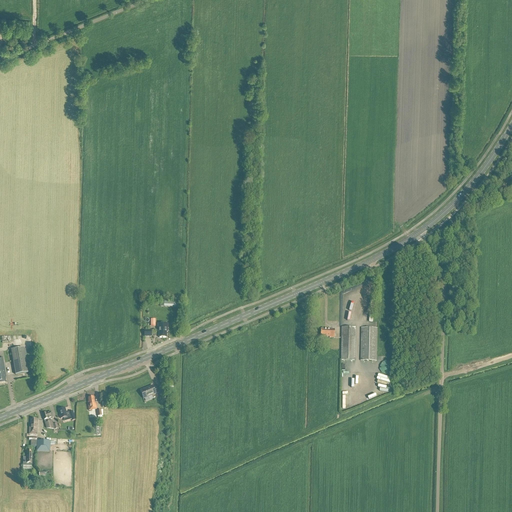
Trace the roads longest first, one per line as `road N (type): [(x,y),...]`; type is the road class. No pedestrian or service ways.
road 1 (primary): [(0,418),(352,269),(418,233)]
road 2 (unclassified): [(438,511),(444,287),(418,233)]
road 3 (unclassified): [(0,59),(142,0)]
road 4 (primary): [(418,233),(472,184),(511,126)]
